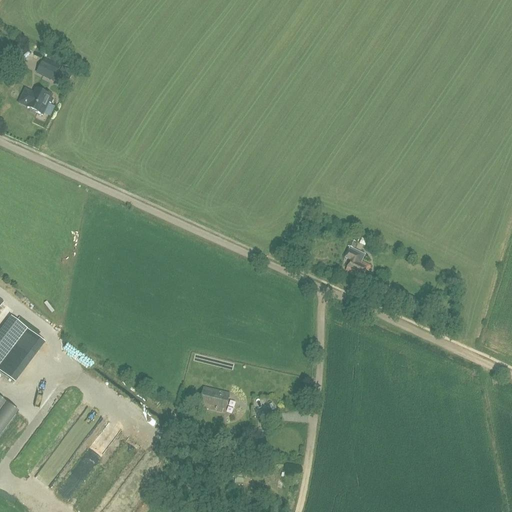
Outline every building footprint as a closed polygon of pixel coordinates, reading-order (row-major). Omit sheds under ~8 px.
[(53,82),(59,70),(41,62),(36,73),(53,82)] [(51,95),(36,88),(34,92),(25,88),(19,101),(28,105),(27,108),(29,109),(28,111),(33,114),(34,112),(42,115),(51,95)] [(354,249),(357,243),(351,240),(347,246),(354,249)] [(368,271),(370,266),(357,260),(360,255),(347,249),(344,258),(350,261),(345,271),(364,280),(366,275),(364,274),(366,270),(368,271)] [(389,286),(383,283),(378,291),(385,294),(389,286)] [(410,307),(414,299),(399,292),(395,299),(410,307)] [(419,309),(416,314),(432,322),(434,317),(419,309)] [(0,365),(28,330),(11,317),(0,331),(0,365)] [(225,413),(229,394),(204,388),(200,407),(225,413)] [(0,436),(17,412),(0,399),(0,436)] [(234,483),(243,484),(244,475),(235,474),(234,483)]
